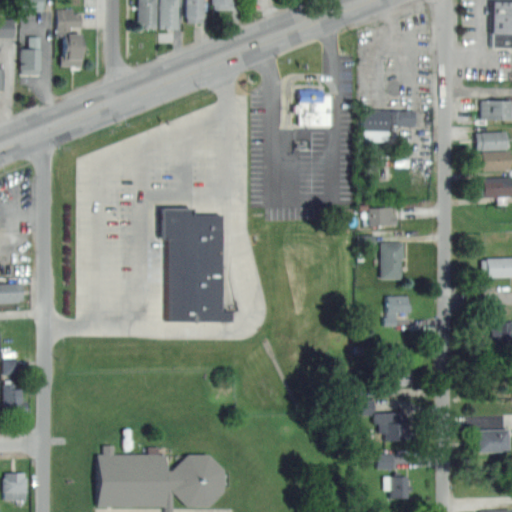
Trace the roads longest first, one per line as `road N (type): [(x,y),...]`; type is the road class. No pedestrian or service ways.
road 1 (residential): [(442,0),(444,511)]
road 2 (primary): [(0,145),(362,0)]
road 3 (residential): [(45,127),(43,511)]
